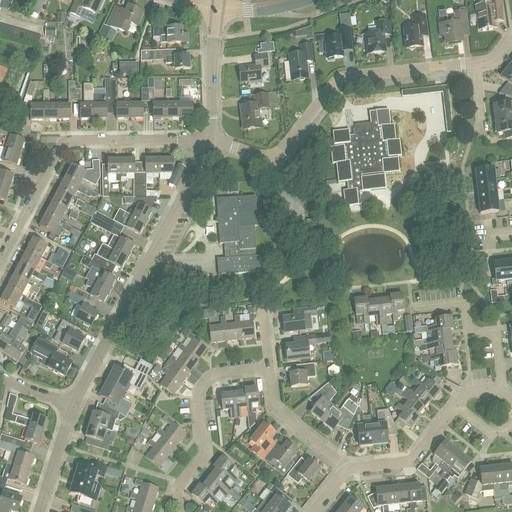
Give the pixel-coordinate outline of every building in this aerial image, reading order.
[(1,0),(0,3),(0,8),(8,12),(12,3),(4,0),(1,0)] [(38,0),(32,13),(39,16),(45,0),(38,0)] [(96,15),(103,0),(85,0),(84,2),(79,0),(76,0),(71,13),(80,18),(84,10),(96,15)] [(487,0),(488,5),(477,6),(480,29),(480,30),(482,30),(495,28),(494,24),(502,23),(501,13),(499,0),(487,0)] [(137,26),(143,13),(129,7),(127,13),(116,8),(108,25),(126,33),(130,23),(137,26)] [(462,43),(460,26),(467,25),(465,11),(455,13),(456,23),(439,24),(441,36),(445,35),(446,44),(462,43)] [(407,49),(423,47),(421,37),(427,36),(424,17),(413,18),(414,28),(404,30),(407,49)] [(69,29),(71,24),(66,21),(63,26),(69,29)] [(369,54),(385,52),(383,36),(391,35),(389,21),(377,23),(378,32),(367,34),(369,54)] [(0,34),(38,46),(41,36),(0,24),(0,34)] [(109,48),(117,32),(104,26),(96,42),(109,48)] [(167,28),(167,26),(153,27),(153,37),(161,37),(161,39),(167,38),(167,44),(188,43),(188,35),(182,35),(182,28),(167,28)] [(45,37),(56,37),(56,28),(45,28),(45,37)] [(343,57),(343,53),(342,46),(352,45),(350,29),(338,31),(339,38),(325,39),(325,43),(319,43),(320,54),(326,53),(327,59),(328,59),(329,61),(335,60),(334,58),(343,57)] [(258,54),(274,52),(273,43),(260,45),(261,50),(257,51),(258,54)] [(292,81),(309,79),(306,62),(313,61),(311,44),(301,46),(302,54),(289,55),(292,81)] [(172,56),(172,50),(151,51),(142,52),(141,61),(152,61),(152,56),(158,55),(158,57),(165,57),(166,64),(175,64),(175,70),(190,70),(190,69),(192,67),(192,62),(190,61),(189,61),(189,56),(172,56)] [(241,83),(262,81),(261,69),(268,68),(267,55),(255,56),(256,66),(240,68),(241,83)] [(120,75),(138,75),(138,63),(120,64),(120,75)] [(511,67),(510,66),(501,77),(511,85),(511,88),(506,95),(511,96),(511,67)] [(111,89),(111,79),(105,79),(105,90),(93,90),(93,93),(93,95),(93,105),(93,120),(107,120),(107,114),(112,114),(112,103),(111,89)] [(130,120),(130,105),(116,105),(116,103),(118,103),(118,89),(117,79),(111,79),(111,89),(112,103),(112,114),(116,114),(116,120),(130,120)] [(43,91),(44,82),(34,82),(34,84),(30,83),(26,95),(32,97),(35,90),(43,91)] [(49,105),(49,91),(43,91),(43,106),(44,106),(44,121),(57,121),(57,105),(49,105)] [(93,95),(93,93),(84,93),(84,105),(80,105),(80,120),(93,120),(93,105),(93,95)] [(244,130),(261,128),(259,110),(270,108),(268,95),(255,96),(256,105),(241,107),(244,130)] [(494,106),(495,120),(511,117),(511,103),(506,104),(494,106)] [(153,120),(167,119),(167,104),(153,104),(153,120)] [(167,119),(180,119),(179,104),(167,104),(167,119)] [(180,119),(193,119),(192,104),(179,104),(180,119)] [(57,121),(70,120),(70,105),(57,105),(57,121)] [(130,120),(143,120),(143,105),(130,105),(130,120)] [(31,121),(44,121),(44,106),(43,106),(31,106),(31,121)] [(390,126),(388,110),(369,112),(371,124),(355,126),(356,136),(349,136),(349,130),(333,132),(335,148),(331,148),(333,164),(336,164),(338,183),(347,182),(348,190),(343,191),(345,207),(361,205),(360,192),(385,189),(383,174),(400,172),(398,157),(401,156),(400,140),(396,141),(394,125),(390,126)] [(447,133),(453,132),(451,115),(445,116),(447,133)] [(511,117),(495,120),(497,134),(504,133),(505,139),(511,138),(511,117)] [(0,135),(8,137),(9,130),(0,128),(0,135)] [(24,143),(24,142),(10,137),(6,150),(20,154),(22,150),(24,151),(25,147),(26,144),(24,143)] [(0,161),(2,162),(16,167),(20,154),(6,150),(0,147),(0,161)] [(134,160),(133,158),(128,158),(127,160),(121,160),(121,179),(122,179),(127,179),(127,175),(133,175),(140,175),(140,163),(135,164),(135,160),(134,160)] [(159,175),(172,175),(172,167),(174,165),(174,160),(172,158),(165,158),(165,160),(159,160),(159,175)] [(108,173),(102,173),(103,198),(109,198),(109,175),(116,175),(116,183),(122,183),(122,179),(121,179),(121,160),(108,160),(108,166),(108,173)] [(159,175),(159,160),(146,160),(146,163),(146,175),(159,175)] [(100,177),(99,161),(92,162),(93,171),(86,171),(86,173),(72,166),(65,178),(79,185),(83,179),(95,186),(100,177)] [(179,167),(175,174),(180,176),(184,170),(179,167)] [(476,182),(495,179),(493,168),(475,170),(476,182)] [(0,185),(10,189),(14,176),(0,172),(0,185)] [(146,175),(140,175),(140,198),(151,198),(159,198),(159,192),(146,192),(146,175)] [(91,192),(79,185),(65,178),(59,190),(73,197),(76,191),(83,195),(84,194),(88,196),(91,192)] [(477,192),(496,190),(495,179),(476,182),(477,192)] [(0,199),(6,202),(10,189),(0,185),(0,199)] [(66,210),(73,197),(59,190),(52,203),(66,210)] [(479,203),(497,201),(496,190),(477,192),(479,203)] [(219,244),(224,244),(225,259),(217,259),(218,275),(261,272),(260,256),(256,257),(254,226),(257,226),(255,196),(216,199),(219,244)] [(138,205),(146,209),(151,198),(140,198),(136,198),(134,203),(138,205)] [(92,218),(93,218),(96,212),(95,212),(96,210),(91,207),(78,200),(75,205),(82,209),(80,212),(92,218)] [(480,214),(499,212),(497,201),(479,203),(480,214)] [(60,222),(66,210),(52,203),(46,215),(60,222)] [(146,224),(152,212),(146,209),(138,205),(132,216),(132,217),(146,224)] [(76,221),(79,216),(71,212),(69,218),(76,221)] [(121,233),(124,227),(96,212),(93,218),(121,233)] [(140,235),(146,224),(132,217),(132,216),(125,213),(122,218),(129,222),(126,228),(140,235)] [(53,235),(60,222),(46,215),(39,227),(53,235)] [(118,238),(121,233),(93,218),(92,218),(89,223),(118,238)] [(69,234),(72,229),(65,225),(62,230),(69,234)] [(41,259),(47,247),(33,239),(26,252),(41,259)] [(134,246),(120,239),(117,245),(110,242),(107,247),(128,258),(134,246)] [(77,251),(79,245),(69,242),(67,248),(77,251)] [(128,258),(107,247),(103,245),(99,251),(101,256),(100,258),(94,255),(92,260),(91,260),(103,267),(106,261),(122,269),(128,258)] [(62,270),(69,255),(59,250),(51,264),(51,265),(58,268),(62,270)] [(34,271),(41,259),(26,252),(20,264),(34,271)] [(103,267),(91,260),(92,260),(84,256),(80,264),(88,268),(89,266),(100,272),(103,267)] [(51,265),(51,264),(46,261),(43,267),(50,271),(50,270),(56,273),(58,268),(51,265)] [(493,286),(501,285),(500,281),(507,281),(505,262),(493,263),(495,280),(492,280),(493,286)] [(47,278),(34,271),(20,264),(14,276),(28,284),(32,276),(44,283),(47,278)] [(67,280),(71,272),(65,269),(61,277),(67,280)] [(110,292),(116,280),(102,273),(96,285),(110,292)] [(21,296),(28,284),(14,276),(7,288),(21,296)] [(58,291),(62,284),(51,278),(47,285),(58,291)] [(96,285),(89,280),(86,286),(93,290),(90,297),(104,304),(110,292),(96,285)] [(37,295),(40,290),(33,286),(30,291),(37,295)] [(85,301),(88,295),(71,286),(68,291),(72,293),(84,300),(85,301)] [(15,308),(21,296),(7,288),(1,301),(15,308)] [(81,307),(84,300),(72,293),(68,300),(81,307)] [(393,321),(398,321),(397,312),(404,311),(402,295),(390,296),(390,299),(392,316),(393,321)] [(492,304),(509,302),(508,296),(491,298),(492,304)] [(40,312),(42,307),(26,298),(24,303),(40,312)] [(368,318),(367,302),(366,299),(354,300),(356,317),(363,316),(364,325),(369,324),(368,318)] [(383,335),(387,334),(386,325),(385,316),(392,316),(390,299),(378,301),(382,326),(383,335)] [(382,326),(378,301),(367,302),(368,318),(375,317),(376,326),(382,326)] [(91,328),(98,314),(83,306),(76,320),(91,328)] [(284,333),(305,331),(303,317),(317,316),(316,309),(297,311),(298,317),(283,319),(284,333)] [(43,311),(41,317),(46,320),(49,314),(43,311)] [(443,319),(443,313),(434,314),(436,327),(427,328),(428,333),(433,332),(450,330),(453,330),(452,318),(443,319)] [(11,320),(13,318),(7,314),(7,315),(6,317),(0,325),(1,326),(5,329),(11,320)] [(254,338),(252,322),(254,322),(253,315),(248,315),(249,322),(240,323),(239,316),(237,317),(239,340),(254,338)] [(406,332),(413,332),(411,316),(404,317),(406,332)] [(239,340),(237,317),(234,317),(235,324),(226,325),(225,318),(223,318),(226,342),(239,340)] [(211,344),(226,342),(223,318),(220,319),(221,326),(209,327),(211,344)] [(77,353),(85,339),(70,331),(73,326),(62,320),(56,332),(66,337),(62,345),(77,353)] [(29,332),(33,325),(27,321),(23,328),(17,337),(23,340),(28,332),(29,332)] [(17,337),(23,328),(18,324),(12,333),(17,337)] [(186,349),(183,346),(181,345),(179,347),(199,361),(207,349),(194,339),(195,338),(189,334),(184,330),(181,334),(186,337),(188,339),(192,341),(186,349)] [(414,347),(420,346),(452,342),(450,330),(433,332),(434,339),(425,340),(414,342),(414,347)] [(354,341),(362,340),(361,336),(361,332),(359,332),(353,333),(353,335),(354,341)] [(0,351),(5,355),(13,342),(1,335),(0,336),(0,351)] [(316,344),(330,342),(329,335),(315,337),(316,344)] [(288,362),(309,360),(307,346),(316,345),(316,344),(315,337),(299,339),(299,345),(286,346),(288,362)] [(71,364),(49,352),(52,347),(38,339),(26,361),(29,363),(34,353),(43,358),(50,362),(47,368),(64,377),(71,364)] [(26,351),(13,342),(5,355),(12,359),(10,361),(15,365),(17,363),(26,351)] [(426,346),(420,346),(420,350),(420,351),(427,350),(435,349),(436,356),(453,354),(452,342),(426,346)] [(172,350),(167,347),(163,352),(163,353),(167,356),(168,356),(172,350)] [(199,361),(179,347),(178,349),(183,353),(178,361),(172,356),(171,358),(190,372),(199,361)] [(163,361),(167,356),(163,353),(163,352),(161,351),(157,357),(159,358),(163,361)] [(457,366),(456,354),(453,354),(436,356),(430,357),(431,362),(440,361),(441,368),(457,366)] [(190,372),(171,358),(169,361),(175,365),(170,372),(164,368),(163,370),(182,384),(190,372)] [(147,377),(146,376),(153,367),(140,360),(132,377),(115,368),(107,382),(124,391),(128,384),(140,391),(147,377)] [(29,363),(26,361),(22,369),(27,371),(31,364),(29,363)] [(291,388),(307,386),(306,379),(316,378),(314,364),(300,366),(301,373),(289,374),(291,388)] [(161,369),(157,366),(153,371),(157,375),(161,369)] [(173,396),(182,384),(163,370),(161,372),(167,376),(160,386),(173,396)] [(414,385),(417,381),(418,381),(413,377),(409,381),(414,385)] [(441,391),(429,381),(424,387),(417,381),(414,385),(434,401),(441,391)] [(131,421),(133,418),(127,415),(133,404),(121,398),(124,391),(107,382),(100,397),(117,405),(113,411),(119,414),(126,418),(131,421)] [(311,413),(322,422),(333,408),(331,407),(328,404),(332,399),(336,394),(327,384),(321,390),(309,400),(316,407),(311,413)] [(434,401),(414,385),(418,389),(414,394),(407,389),(404,387),(401,390),(404,393),(404,392),(424,408),(431,399),(434,401)] [(246,409),(247,415),(248,427),(249,430),(256,423),(255,413),(252,414),(251,405),(258,404),(257,388),(244,390),(245,393),(244,393),(246,409)] [(404,393),(399,389),(395,393),(401,397),(401,396),(408,402),(403,407),(416,417),(424,408),(404,392),(404,393)] [(240,418),(241,418),(240,410),(246,409),(244,393),(233,394),(236,419),(240,418)] [(236,419),(233,394),(221,396),(222,412),(230,411),(231,420),(236,419)] [(333,408),(322,422),(333,431),(337,425),(346,429),(354,414),(357,407),(355,405),(358,401),(352,396),(338,413),(333,409),(333,408)] [(403,407),(399,404),(396,408),(403,413),(398,419),(411,429),(419,420),(416,418),(416,417),(403,407)] [(10,422),(14,409),(8,408),(4,421),(10,422)] [(112,432),(116,420),(117,420),(120,421),(126,419),(126,418),(119,414),(113,411),(107,408),(104,416),(93,413),(89,425),(106,430),(112,432)] [(371,426),(373,445),(387,444),(386,436),(386,431),(396,430),(388,411),(377,412),(379,425),(371,426)] [(364,426),(362,413),(354,414),(346,429),(346,431),(358,429),(360,447),(373,445),(371,426),(364,426)] [(43,433),(47,420),(32,415),(31,421),(17,417),(15,424),(28,428),(43,433)] [(185,435),(172,424),(174,422),(166,416),(162,420),(170,426),(164,433),(159,429),(158,431),(176,446),(185,435)] [(262,460),(272,448),(266,444),(275,433),(264,424),(250,442),(255,446),(251,451),(262,460)] [(107,452),(110,444),(111,441),(107,436),(105,436),(106,430),(89,425),(85,437),(96,441),(94,447),(107,452)] [(39,446),(43,433),(28,428),(24,441),(39,446)] [(140,436),(145,439),(147,440),(150,434),(143,430),(140,436)] [(176,446),(158,431),(156,433),(161,437),(155,445),(150,440),(149,442),(168,457),(176,446)] [(0,441),(15,446),(17,440),(1,435),(0,439),(0,441)] [(139,437),(136,442),(141,445),(144,440),(139,437)] [(32,465),(34,459),(18,454),(20,448),(15,446),(0,441),(0,448),(11,452),(7,465),(6,465),(28,472),(30,465),(32,465)] [(442,462),(454,448),(445,441),(434,455),(442,462)] [(158,468),(168,457),(149,442),(147,444),(153,448),(145,458),(158,468)] [(294,464),(290,461),(297,452),(287,443),(281,449),(278,453),(273,449),(265,460),(275,468),(278,464),(284,468),(288,471),(294,464)] [(435,489),(462,455),(454,448),(442,462),(446,465),(442,471),(444,472),(433,485),(434,485),(433,487),(435,489)] [(458,478),(471,462),(462,455),(435,489),(434,490),(440,495),(449,484),(446,482),(450,477),(452,478),(454,475),(458,478)] [(234,483),(237,479),(230,474),(234,468),(221,458),(214,467),(233,483),(234,483)] [(308,482),(318,469),(308,461),(300,471),(294,467),(287,476),(297,484),(302,478),(308,482)] [(103,478),(106,468),(90,463),(88,469),(79,466),(75,480),(93,485),(96,476),(103,478)] [(511,464),(502,466),(506,505),(506,506),(511,505),(511,496),(509,497),(509,490),(508,490),(508,487),(511,486),(511,464)] [(26,486),(28,479),(26,479),(28,472),(6,465),(4,471),(9,472),(8,473),(12,474),(10,481),(26,486)] [(434,473),(439,467),(435,465),(430,471),(422,465),(417,471),(425,477),(429,480),(431,476),(434,473)] [(254,475),(260,469),(256,466),(251,472),(254,475)] [(506,505),(502,466),(491,467),(494,491),(494,496),(501,495),(501,498),(502,505),(506,505)] [(233,483),(214,467),(216,469),(209,478),(229,494),(232,490),(225,485),(229,479),(233,483)] [(494,491),(491,467),(480,468),(481,481),(477,481),(476,484),(469,482),(464,495),(478,500),(480,493),(494,491)] [(108,469),(106,475),(113,477),(115,471),(108,469)] [(229,494),(209,478),(201,488),(214,498),(219,493),(225,498),(229,494)] [(242,484),(237,479),(234,483),(239,487),(242,484)] [(100,487),(93,485),(75,480),(70,494),(96,502),(100,487)] [(154,504),(158,490),(142,485),(143,483),(136,481),(135,485),(141,487),(138,496),(132,494),(131,497),(154,504)] [(410,504),(410,510),(410,511),(415,511),(415,510),(416,510),(416,503),(421,502),(421,503),(427,502),(425,487),(419,488),(419,484),(408,486),(410,504)] [(14,511),(17,511),(22,499),(4,493),(6,487),(0,485),(0,500),(0,501),(0,502),(0,511),(8,511),(9,510),(14,511)] [(219,502),(214,498),(201,488),(199,486),(191,496),(204,506),(208,500),(216,506),(219,502)] [(286,511),(290,508),(279,499),(283,494),(282,493),(277,489),(273,486),(269,492),(270,492),(263,502),(268,506),(276,511),(286,511)] [(399,505),(410,504),(408,486),(397,487),(399,505)] [(388,506),(399,505),(397,487),(386,488),(388,506)] [(377,507),(382,507),(382,511),(388,511),(388,506),(386,488),(375,489),(377,507)] [(450,501),(455,495),(449,490),(444,496),(450,501)] [(457,493),(455,495),(450,501),(454,505),(461,496),(457,493)] [(133,511),(151,511),(154,504),(131,497),(130,499),(137,501),(134,510),(128,508),(127,510),(133,511)] [(350,511),(361,511),(364,509),(350,497),(343,506),(350,511)] [(276,511),(268,506),(263,502),(256,511),(255,510),(252,511),(276,511)]
